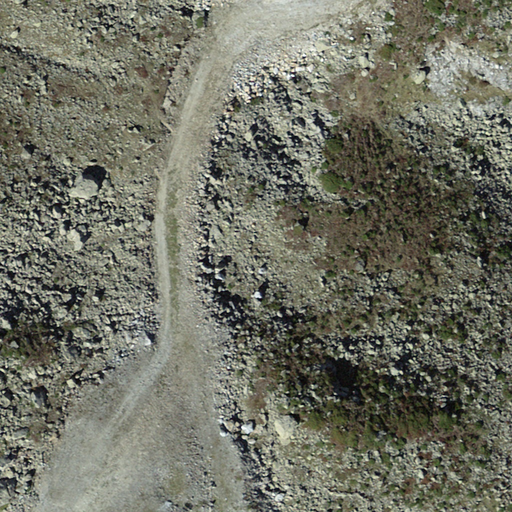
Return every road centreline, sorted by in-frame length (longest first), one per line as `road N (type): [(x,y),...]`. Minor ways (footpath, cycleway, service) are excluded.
road 1 (track): [(168,191),(158,252),(173,341),(84,468),(68,511)]
road 2 (track): [(334,0),(247,25),(174,154),(168,191)]
